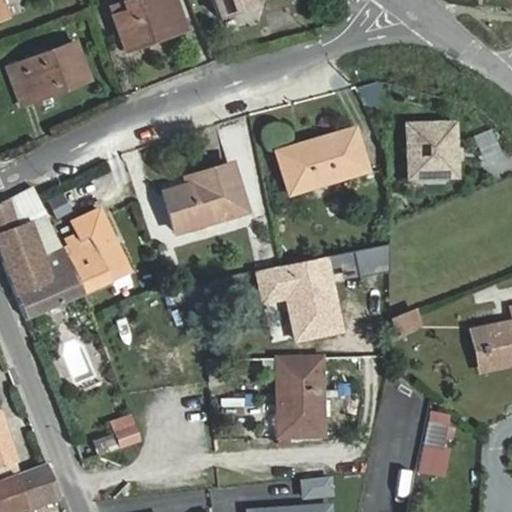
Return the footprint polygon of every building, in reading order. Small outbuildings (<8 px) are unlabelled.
[(0,0),(0,20),(10,17),(3,0),(0,0)] [(125,50),(184,29),(173,0),(134,0),(124,4),(127,12),(113,18),(125,50)] [(255,0),(209,0),(217,20),(257,6),(255,0)] [(7,69),(21,106),(89,80),(75,43),(7,69)] [(367,106),(371,103),(378,87),(377,83),(357,88),(367,106)] [(405,125),(408,179),(457,177),(454,122),(405,125)] [(492,128),(472,137),(490,181),(511,171),(511,152),(504,156),(492,128)] [(296,191),(364,170),(352,130),(319,140),(321,148),(286,158),(296,191)] [(175,232),(244,212),(230,165),(191,176),(193,183),(163,192),(175,232)] [(25,319),(81,294),(62,250),(55,253),(32,188),(0,203),(0,256),(14,295),(25,319)] [(48,198),(55,218),(71,212),(64,193),(48,198)] [(73,222),(78,235),(81,241),(89,238),(93,246),(112,238),(100,211),(73,222)] [(322,256),(249,270),(256,306),(281,301),(289,344),(338,335),(322,256)] [(402,332),(420,324),(413,309),(390,319),(391,341),(403,336),(402,332)] [(490,368),(511,363),(511,321),(481,328),(490,368)] [(286,436),(321,435),(319,358),(276,359),(277,391),(285,391),(286,436)] [(415,472),(442,478),(456,416),(429,410),(415,472)] [(13,463),(16,462),(0,413),(0,479),(16,474),(13,463)] [(134,427),(117,432),(122,447),(139,441),(134,427)] [(103,454),(122,447),(117,432),(98,439),(103,454)] [(0,511),(13,511),(59,499),(45,463),(16,474),(0,479),(0,511)] [(302,480),(303,497),(330,495),(329,478),(302,480)]
